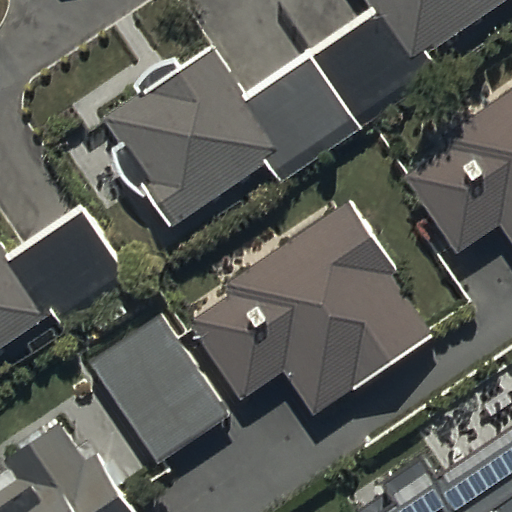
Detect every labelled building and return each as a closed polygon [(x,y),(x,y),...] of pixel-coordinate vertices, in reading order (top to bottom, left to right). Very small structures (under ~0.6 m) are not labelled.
[(439,83),(425,62),(511,2),(511,0),(360,0),(373,19),(247,104),(213,54),(185,73),(176,58),(129,90),(141,106),(107,128),(126,156),(116,162),(144,204),(151,199),(176,237),(270,173),(281,190),(439,83)] [(511,96),(441,145),(448,155),(404,185),(457,262),(499,232),(511,250),(511,96)] [(434,343),(393,284),(398,280),(350,212),(227,297),(233,306),(191,335),(243,410),(285,381),(315,425),(434,343)] [(136,293),(86,222),(21,268),(0,238),(0,362),(61,320),(71,335),(92,320),(104,336),(129,318),(120,305),(136,293)] [(232,426),(161,322),(91,369),(162,473),(232,426)] [(511,511),(511,413),(437,463),(423,442),(385,467),(399,488),(362,511),(511,511)] [(65,431),(47,442),(40,431),(19,443),(27,457),(10,467),(16,476),(0,485),(0,511),(127,511),(90,448),(79,454),(65,431)]
